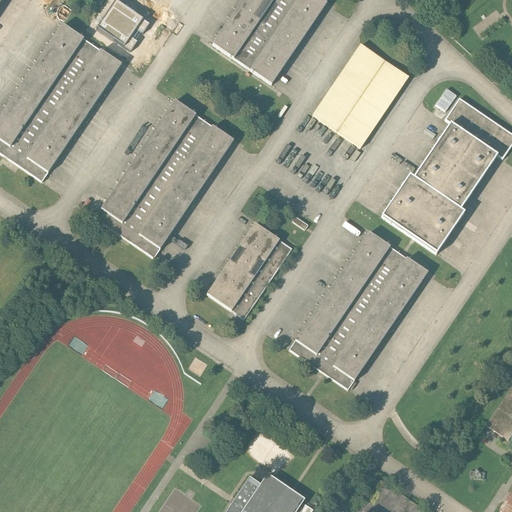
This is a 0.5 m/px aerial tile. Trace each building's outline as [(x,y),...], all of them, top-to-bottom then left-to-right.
[(243,0),(212,47),(272,86),(328,1),(326,0),(243,0)] [(63,26),(0,116),(0,155),(41,184),(122,66),(63,26)] [(313,117),(313,118),(361,150),(409,79),(361,45),(313,117)] [(409,174),(381,217),(438,255),(467,213),(461,209),(496,157),(503,161),(511,147),(511,137),(458,101),(444,121),(451,125),(415,178),(409,174)] [(174,102),(94,220),(153,259),(232,141),(174,102)] [(253,225),(206,295),(243,320),(290,251),(253,225)] [(368,234),(289,351),(349,392),(428,275),(368,234)] [(511,389),(485,429),(507,444),(511,437),(511,389)] [(310,511),(301,505),(305,499),(267,474),(260,484),(249,476),(225,511),(310,511)] [(511,511),(511,497),(501,511),(511,511)]
